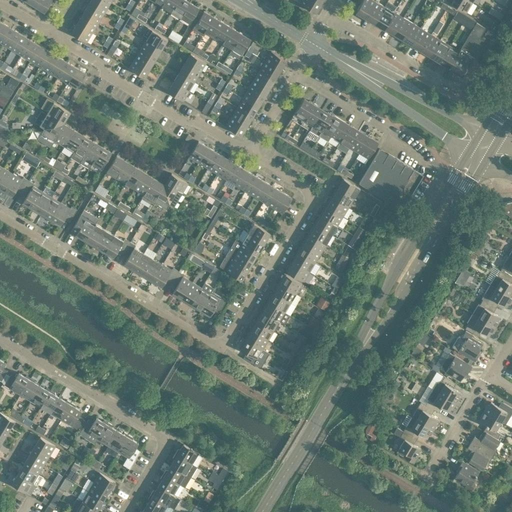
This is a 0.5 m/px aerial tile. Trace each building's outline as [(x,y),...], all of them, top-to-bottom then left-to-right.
[(45,12),(51,0),(38,0),(35,6),(45,12)] [(110,4),(102,0),(91,0),(88,4),(104,14),(110,4)] [(165,0),(162,6),(171,11),(178,0),(165,0)] [(186,0),(178,0),(171,11),(180,17),(190,2),(186,0)] [(302,0),(300,3),(316,13),(322,3),(316,0),(302,0)] [(374,0),(362,0),(356,11),(366,17),(376,0),(374,0)] [(375,23),(385,6),(376,0),(366,17),(375,23)] [(453,0),(452,4),(466,12),(473,2),(469,0),(453,0)] [(384,28),(394,12),(397,7),(388,1),(385,6),(375,23),(384,28)] [(190,23),(199,8),(190,2),(180,17),(190,23)] [(104,14),(88,4),(83,14),(98,23),(104,14)] [(457,12),(448,6),(446,10),(455,15),(457,12)] [(489,12),(497,16),(501,19),(504,15),(492,8),(489,12)] [(141,19),(143,15),(134,10),(131,14),(141,19)] [(214,16),(204,10),(193,29),(202,35),(204,32),(214,16)] [(455,15),(453,18),(463,24),(465,20),(467,17),(462,13),(458,11),(457,12),(455,15)] [(393,34),(403,17),(394,12),(384,28),(393,34)] [(98,23),(83,14),(77,23),(93,32),(98,23)] [(135,19),(130,16),(124,26),(128,28),(129,29),(135,19)] [(214,37),(223,22),(214,16),(204,32),(214,37)] [(501,19),(497,16),(491,27),(495,30),(501,19)] [(403,39),(413,23),(403,17),(393,34),(403,39)] [(465,20),(463,24),(472,29),(477,22),(472,20),(467,17),(465,20)] [(443,23),(439,20),(433,31),(437,34),(442,24),(443,23)] [(159,21),(155,28),(160,30),(162,26),(164,24),(159,21)] [(0,42),(2,44),(12,28),(3,22),(0,26),(0,42)] [(223,43),(232,27),(223,22),(214,37),(223,43)] [(462,77),(484,41),(479,39),(486,28),(477,22),(472,29),(459,51),(449,67),(449,68),(462,77)] [(71,32),(87,42),(93,32),(77,23),(71,32)] [(412,45),(422,28),(413,23),(403,39),(412,45)] [(232,48),(241,33),(232,27),(223,43),(232,48)] [(12,49),(21,34),(12,28),(2,44),(12,49)] [(421,51),(431,34),(422,28),(412,45),(421,51)] [(179,42),(183,35),(173,29),(169,36),(179,42)] [(496,34),(488,29),(485,35),(491,39),(492,40),(496,34)] [(168,39),(152,30),(146,39),(162,49),(168,39)] [(239,59),(251,39),(241,33),(232,48),(229,53),(239,59)] [(21,55),(30,39),(21,34),(12,49),(21,55)] [(430,56),(440,40),(431,34),(421,51),(430,56)] [(30,60),(40,45),(30,39),(21,55),(30,60)] [(141,49),(156,58),(162,49),(146,39),(141,49)] [(440,62),(450,45),(440,40),(430,56),(440,62)] [(40,45),(30,60),(39,66),(49,50),(40,45)] [(449,67),(459,51),(450,45),(440,62),(449,67)] [(156,58),(141,49),(135,58),(151,67),(156,58)] [(49,50),(39,66),(49,72),(58,56),(49,50)] [(245,55),(249,57),(248,58),(253,61),(257,55),(251,52),(248,50),(245,55)] [(287,60),(271,51),(265,61),(281,70),(287,60)] [(206,62),(191,53),(185,63),(201,72),(206,62)] [(58,56),(49,72),(58,77),(67,62),(58,56)] [(129,67),(145,77),(151,67),(135,58),(129,67)] [(260,70),(275,79),(281,70),(265,61),(260,70)] [(4,62),(1,67),(11,72),(13,68),(4,62)] [(67,62),(58,77),(67,83),(77,67),(67,62)] [(179,72),(195,81),(201,72),(185,63),(179,72)] [(23,73),(18,70),(16,67),(14,66),(13,68),(11,72),(20,78),(23,73)] [(24,80),(31,69),(27,66),(23,73),(20,78),(24,80)] [(77,89),(86,73),(77,67),(67,83),(77,89)] [(254,79),(270,89),(275,79),(260,70),(254,79)] [(195,81),(179,72),(174,81),(189,91),(195,81)] [(20,81),(13,77),(7,86),(11,88),(14,90),(20,81)] [(249,88),(264,98),(270,89),(254,79),(249,88)] [(168,91),(184,100),(189,91),(174,81),(168,91)] [(8,100),(14,90),(11,88),(7,86),(2,96),(8,100)] [(264,98),(249,88),(243,98),(259,107),(264,98)] [(0,102),(0,104),(4,106),(8,100),(3,97),(0,102)] [(304,97),(291,118),(300,124),(314,102),(304,97)] [(259,107),(243,98),(237,107),(253,116),(259,107)] [(70,112),(54,102),(48,111),(63,120),(65,121),(70,112)] [(310,130),(323,108),(314,102),(300,124),(310,130)] [(253,116),(237,107),(232,116),(247,126),(253,116)] [(319,136),(322,130),(332,114),(323,108),(310,130),(319,136)] [(63,120),(48,111),(47,114),(42,111),(36,122),(44,128),(60,124),(64,123),(65,121),(63,120)] [(341,119),(332,114),(322,130),(319,136),(328,141),(331,136),(341,119)] [(226,126),(242,135),(247,126),(232,116),(226,126)] [(1,118),(0,119),(0,129),(9,129),(8,123),(1,118)] [(341,119),(331,136),(341,141),(351,125),(341,119)] [(60,124),(44,128),(42,132),(55,141),(65,124),(64,123),(60,124)] [(75,130),(65,124),(55,141),(65,146),(75,130)] [(351,125),(341,141),(350,147),(360,130),(351,125)] [(84,135),(75,130),(65,146),(74,152),(84,135)] [(360,130),(350,147),(359,153),(369,136),(360,130)] [(93,141),(84,135),(74,152),(71,156),(80,162),(93,141)] [(369,158),(379,142),(369,136),(359,153),(369,158)] [(102,146),(93,141),(80,162),(90,168),(92,163),(102,146)] [(198,141),(189,156),(199,162),(208,147),(198,141)] [(312,148),(302,142),(300,147),(309,152),(312,148)] [(112,152),(102,146),(92,163),(102,169),(112,152)] [(208,168),(218,152),(208,147),(199,162),(208,168)] [(321,153),(312,148),(309,152),(318,158),(321,153)] [(418,183),(414,169),(380,148),(359,183),(402,209),(418,183)] [(37,151),(35,154),(39,156),(44,160),(46,156),(41,153),(37,151)] [(217,174),(227,158),(218,152),(208,168),(217,174)] [(126,161),(117,155),(107,172),(116,177),(126,161)] [(227,179),(236,164),(227,158),(217,174),(227,179)] [(59,164),(57,168),(62,171),(64,167),(67,164),(61,161),(59,164)] [(136,166),(126,161),(116,177),(126,183),(136,166)] [(236,185),(245,169),(236,164),(227,179),(236,185)] [(145,172),(136,166),(126,183),(135,189),(145,172)] [(0,189),(2,191),(13,173),(4,168),(0,173),(0,189)] [(245,169),(236,185),(245,190),(255,175),(245,169)] [(63,179),(65,176),(55,170),(53,174),(62,180),(62,179),(63,179)] [(154,178),(145,172),(135,189),(144,194),(154,178)] [(12,197),(16,189),(21,193),(29,180),(23,177),(22,179),(13,173),(2,191),(12,197)] [(169,177),(166,183),(168,184),(182,193),(188,183),(172,173),(169,177)] [(255,175),(245,190),(254,196),(264,180),(255,175)] [(72,185),(74,181),(65,176),(63,179),(72,185)] [(360,188),(343,177),(337,187),(354,198),(360,188)] [(163,183),(154,178),(144,194),(153,200),(163,183)] [(27,196),(22,203),(32,209),(43,191),(33,186),(35,184),(29,180),(21,193),(27,196)] [(264,180),(254,196),(264,201),(273,186),(264,180)] [(165,184),(163,183),(153,200),(167,208),(170,203),(166,188),(165,184)] [(166,183),(165,184),(166,188),(170,203),(174,206),(182,193),(168,184),(166,183)] [(273,186),(264,201),(273,207),(282,191),(273,186)] [(104,187),(100,194),(105,196),(107,193),(109,190),(104,187)] [(331,196),(349,207),(354,198),(337,187),(331,196)] [(41,214),(52,197),(43,191),(32,209),(41,214)] [(283,213),(292,197),(282,191),(273,207),(283,213)] [(326,205),(343,216),(349,207),(331,196),(326,205)] [(50,220),(61,202),(52,197),(41,214),(50,220)] [(511,216),(511,200),(503,203),(499,209),(511,216)] [(60,226),(64,219),(70,222),(77,209),(72,206),(70,208),(61,202),(50,220),(60,226)] [(109,202),(105,208),(115,213),(118,208),(109,202)] [(320,215),(338,225),(343,216),(326,205),(320,215)] [(204,213),(211,217),(214,212),(211,210),(207,207),(204,213)] [(118,208),(115,213),(124,219),(125,217),(127,214),(118,208)] [(223,210),(220,208),(216,214),(223,218),(226,214),(222,212),(223,210)] [(99,218),(84,209),(71,231),(76,234),(76,235),(85,241),(96,223),(99,218)] [(223,218),(216,214),(211,223),(215,225),(218,219),(222,221),(223,218)] [(314,224),(332,235),(338,225),(320,215),(314,224)] [(370,221),(365,218),(360,226),(366,229),(370,221)] [(96,223),(85,241),(94,247),(105,229),(96,223)] [(215,225),(211,223),(205,232),(209,234),(215,225)] [(254,223),(248,233),(263,241),(265,242),(271,233),(254,223)] [(309,233),(326,244),(332,235),(314,224),(309,233)] [(366,229),(360,226),(354,235),(360,239),(366,229)] [(104,252),(114,235),(105,229),(94,247),(104,252)] [(159,233),(156,237),(163,242),(164,241),(166,237),(159,233)] [(263,241),(248,233),(243,242),(259,252),(265,242),(263,241)] [(303,242),(321,253),(326,244),(309,233),(303,242)] [(178,234),(175,239),(181,242),(184,237),(178,234)] [(125,238),(123,240),(114,235),(104,252),(113,258),(118,251),(123,254),(130,241),(125,238)] [(349,245),(354,248),(360,239),(354,235),(349,245)] [(135,247),(136,245),(134,244),(137,239),(133,236),(130,241),(123,254),(128,257),(124,264),(133,270),(144,253),(135,247)] [(243,242),(238,239),(232,248),(254,261),(259,252),(243,242)] [(194,250),(199,254),(205,244),(200,241),(194,250)] [(298,252),(315,262),(321,253),(303,242),(298,252)] [(344,253),(349,256),(354,248),(349,245),(344,253)] [(254,261),(232,248),(226,257),(248,270),(254,261)] [(292,261),(310,272),(315,262),(298,252),(292,261)] [(144,253),(133,270),(143,276),(153,258),(144,253)] [(205,261),(194,254),(191,259),(202,266),(205,261)] [(345,266),(349,258),(343,255),(339,263),(345,266)] [(248,270),(226,257),(221,267),(242,280),(248,270)] [(152,281),(163,264),(153,258),(143,276),(152,281)] [(205,261),(202,266),(211,272),(212,270),(214,266),(209,263),(205,261)] [(286,270),(304,281),(310,272),(292,261),(286,270)] [(511,261),(509,267),(504,264),(501,270),(511,276),(511,275),(511,261)] [(173,267),(172,269),(163,264),(152,281),(161,287),(166,280),(171,283),(179,271),(173,267)] [(471,272),(463,268),(461,271),(469,276),(471,272)] [(219,269),(216,275),(220,277),(224,272),(220,269),(219,269)] [(511,283),(509,281),(511,276),(501,270),(498,275),(496,274),(491,284),(511,296),(511,283)] [(183,276),(184,274),(179,271),(171,283),(176,286),(172,294),(182,299),(192,282),(183,276)] [(302,284),(285,273),(279,283),(296,293),(302,284)] [(234,278),(227,274),(224,278),(231,283),(234,278)] [(342,279),(337,276),(332,285),(334,287),(338,289),(341,283),(342,279)] [(191,305),(202,287),(192,282),(182,299),(191,305)] [(200,311),(211,293),(214,288),(204,283),(202,287),(191,305),(200,311)] [(273,292),(291,303),(296,293),(279,283),(273,292)] [(509,303),(510,304),(511,300),(511,296),(491,284),(482,298),(483,299),(494,306),(497,301),(507,306),(509,303)] [(268,301),(285,312),(291,303),(273,292),(268,301)] [(227,300),(221,296),(220,298),(211,293),(200,311),(210,316),(214,309),(220,312),(227,300)] [(323,296),(317,306),(325,310),(330,301),(323,296)] [(500,317),(491,311),(494,306),(483,299),(480,304),(479,304),(473,313),(496,327),(500,320),(499,320),(500,317)] [(262,310),(280,321),(285,324),(290,315),(285,312),(268,301),(262,310)] [(324,311),(319,308),(314,317),(319,320),(324,311)] [(256,320),(274,330),(280,321),(262,310),(256,320)] [(491,332),(492,333),(496,327),(473,313),(467,322),(469,323),(465,328),(476,335),(479,330),(489,336),(491,332)] [(319,320),(314,317),(313,316),(308,325),(314,329),(319,320)] [(444,324),(447,319),(442,316),(439,321),(444,324)] [(251,329),(269,339),(274,330),(256,320),(251,329)] [(314,329),(308,325),(302,335),(308,338),(314,329)] [(245,338),(263,349),(269,339),(251,329),(245,338)] [(479,355),(477,354),(483,344),(465,333),(462,338),(459,336),(452,347),(475,361),(479,355)] [(308,338),(302,335),(297,344),(302,347),(308,338)] [(239,348),(247,352),(244,357),(256,365),(259,359),(257,358),(263,349),(245,338),(239,348)] [(291,353),(297,357),(302,347),(297,344),(291,353)] [(472,366),(455,356),(450,352),(440,368),(461,381),(467,370),(469,372),(472,366)] [(280,372),(285,376),(291,366),(288,364),(286,362),(280,372)] [(26,375),(25,376),(19,372),(16,377),(11,374),(5,385),(20,394),(31,377),(26,375)] [(454,382),(443,375),(435,389),(456,403),(460,396),(459,396),(461,392),(451,387),(454,382)] [(35,382),(35,380),(31,377),(20,394),(31,400),(40,385),(35,382)] [(47,387),(45,388),(40,385),(31,400),(41,407),(51,390),(47,387)] [(456,403),(435,389),(426,404),(432,408),(437,411),(440,406),(449,411),(451,408),(453,409),(456,403)] [(55,394),(55,392),(51,390),(41,407),(51,413),(60,398),(55,394)] [(67,400),(66,401),(60,398),(51,413),(62,419),(72,402),(67,400)] [(439,419),(429,413),(432,408),(426,404),(421,401),(412,416),(434,429),(438,423),(437,422),(439,419)] [(81,410),(76,407),(76,405),(72,402),(62,419),(77,429),(80,425),(82,426),(85,419),(78,415),(81,410)] [(488,404),(484,411),(501,421),(506,424),(511,413),(511,407),(504,402),(501,408),(491,402),(489,405),(488,404)] [(15,421),(0,411),(0,424),(9,430),(15,421)] [(480,417),(482,418),(480,421),(489,427),(486,432),(497,438),(500,433),(496,430),(501,421),(484,411),(480,417)] [(429,435),(430,435),(434,429),(412,416),(403,431),(414,437),(418,432),(427,438),(429,435)] [(104,420),(102,421),(97,417),(94,422),(88,419),(87,421),(85,419),(82,426),(83,427),(79,434),(95,443),(98,439),(108,422),(104,420)] [(112,427),(112,425),(108,422),(98,439),(108,445),(118,430),(112,427)] [(9,430),(0,424),(0,437),(4,440),(9,430)] [(414,437),(403,431),(398,427),(395,432),(405,439),(397,452),(414,462),(420,452),(419,451),(421,448),(411,442),(414,437)] [(125,432),(123,433),(118,430),(108,445),(119,451),(129,434),(125,432)] [(484,435),(482,433),(479,439),(474,436),(471,442),(493,455),(497,448),(496,448),(500,440),(497,438),(486,432),(484,435)] [(130,468),(141,451),(135,447),(138,443),(133,439),(133,437),(129,434),(119,451),(128,457),(123,464),(130,468)] [(60,442),(67,447),(72,440),(64,435),(60,442)] [(56,445),(41,436),(35,446),(50,455),(56,445)] [(468,447),(472,450),(469,455),(471,457),(469,460),(483,469),(488,461),(489,462),(493,455),(471,442),(468,447)] [(199,453),(184,443),(180,449),(178,449),(176,453),(192,463),(199,453)] [(50,455),(35,446),(29,455),(44,464),(50,455)] [(86,446),(80,455),(86,459),(91,449),(86,446)] [(173,457),(174,459),(171,464),(191,477),(197,466),(192,463),(176,453),(173,457)] [(44,464),(29,455),(24,464),(39,473),(44,464)] [(473,489),(476,484),(473,482),(480,471),(462,461),(459,466),(461,468),(455,478),(473,489)] [(39,473),(24,464),(18,474),(33,483),(39,473)] [(168,470),(166,469),(163,474),(180,484),(185,487),(191,477),(171,464),(168,470)] [(115,476),(118,471),(110,467),(107,472),(115,476)] [(216,478),(222,481),(228,470),(223,467),(216,478)] [(71,468),(66,477),(72,481),(74,482),(80,473),(76,471),(71,468)] [(115,481),(100,472),(94,482),(109,491),(115,481)] [(55,479),(53,482),(58,485),(59,482),(63,476),(58,473),(55,479)] [(12,483),(31,494),(37,485),(33,483),(18,474),(12,483)] [(161,478),(162,480),(159,485),(174,494),(180,484),(163,474),(161,478)] [(60,486),(65,489),(68,491),(74,482),(72,481),(66,477),(60,486)] [(88,491),(104,500),(109,491),(94,482),(89,478),(83,488),(88,491)] [(213,483),(219,486),(222,481),(216,478),(213,483)] [(51,485),(47,491),(52,494),(56,488),(58,485),(53,482),(51,485)] [(155,490),(153,490),(151,494),(167,505),(174,509),(180,498),(174,494),(159,485),(155,490)] [(83,500),(98,509),(104,500),(88,491),(83,500)] [(214,494),(209,491),(204,498),(209,502),(214,494)] [(148,499),(149,500),(146,506),(156,511),(162,511),(167,505),(151,494),(148,499)] [(83,500),(78,497),(72,506),(77,509),(81,511),(96,511),(98,509),(83,500)] [(196,505),(204,510),(209,502),(204,498),(201,497),(196,505)]
